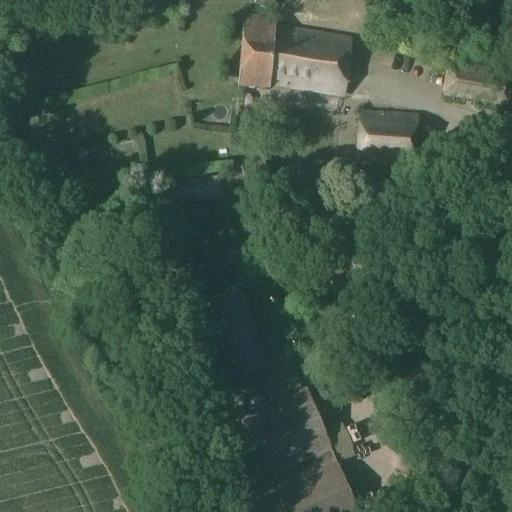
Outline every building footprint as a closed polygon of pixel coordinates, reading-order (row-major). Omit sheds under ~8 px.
[(342,96),(351,41),(274,28),(274,19),(244,16),(238,86),(269,88),(270,84),(342,96)] [(506,105),(511,77),(448,66),(443,93),(506,105)] [(414,166),(416,121),(355,118),(353,164),(414,166)] [(63,160),(64,172),(81,169),(79,158),(63,160)] [(261,160),(227,169),(234,198),(268,190),(261,160)] [(216,178),(147,191),(151,211),(220,198),(216,178)] [(218,383),(263,365),(235,294),(190,313),(218,383)] [(236,482),(327,445),(305,390),(213,427),(236,482)] [(244,511),(353,511),(334,463),(240,503),(244,511)]
